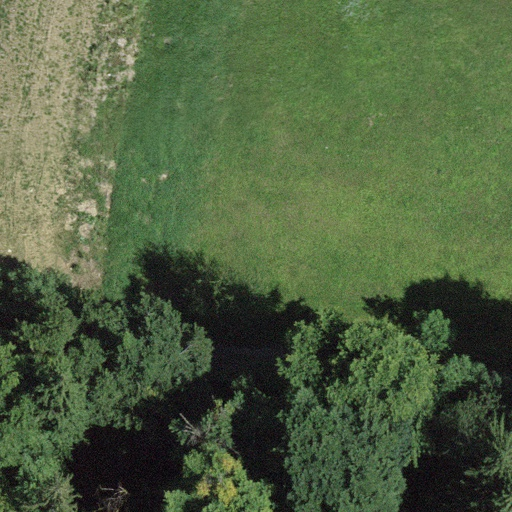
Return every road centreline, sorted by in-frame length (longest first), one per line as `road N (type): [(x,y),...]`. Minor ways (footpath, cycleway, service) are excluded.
road 1 (track): [(0,333),(38,343),(511,372)]
road 2 (track): [(320,360),(327,511)]
